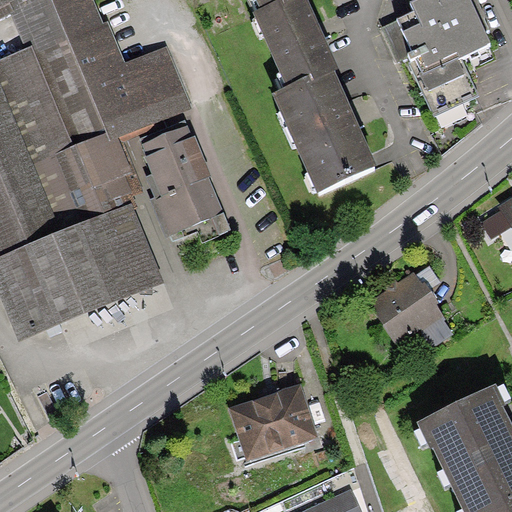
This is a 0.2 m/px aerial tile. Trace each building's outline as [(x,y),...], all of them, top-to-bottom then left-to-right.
[(93,0),(0,0),(0,21),(14,15),(27,47),(0,58),(0,296),(20,346),(166,287),(135,210),(140,210),(134,196),(142,193),(119,140),(193,109),(167,47),(125,64),(108,24),(104,25),(93,0)] [(254,0),(261,14),(281,4),(283,9),(303,0),(254,0)] [(281,4),(261,14),(254,17),(285,92),(309,81),(312,86),(335,76),(339,74),(324,39),(306,0),(303,0),(283,9),(281,4)] [(380,28),(397,64),(408,59),(435,118),(478,98),(468,74),(464,76),(458,62),(469,57),(472,63),(474,61),(477,67),(496,58),(469,0),(444,0),(441,2),(439,0),(420,0),(408,6),(412,14),(380,28)] [(309,81),(285,92),(273,98),(319,199),(378,172),(358,128),(335,76),(312,86),(309,81)] [(233,233),(191,126),(161,138),(141,146),(152,175),(147,177),(156,200),(152,201),(167,238),(172,236),(176,247),(198,238),(201,246),(233,233)] [(511,200),(499,209),(502,213),(489,221),(495,231),(509,223),(511,228),(511,200)] [(388,292),(372,303),(400,348),(423,334),(433,350),(453,338),(443,323),(444,321),(435,307),(437,306),(416,274),(398,286),(396,282),(385,289),(388,292)] [(274,394),(229,409),(247,463),(318,439),(300,385),(274,394)] [(511,511),(511,429),(494,393),(420,429),(460,511),(511,511)] [(360,511),(348,489),(302,511),(336,511),(339,511),(360,511)]
